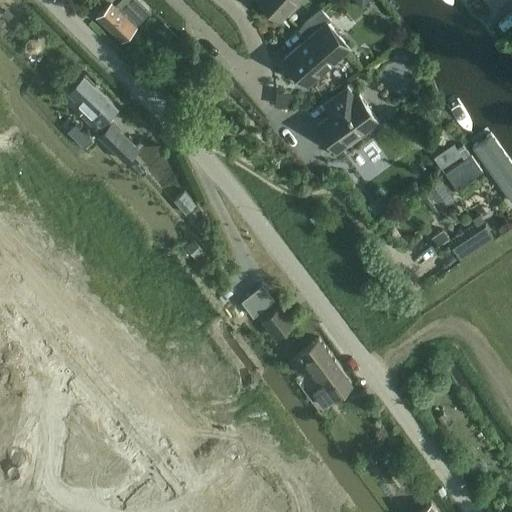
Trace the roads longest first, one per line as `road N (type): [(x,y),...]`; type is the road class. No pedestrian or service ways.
road 1 (unclassified): [(472,511),(244,207),(48,0)]
road 2 (residential): [(66,370),(155,473),(121,502),(43,500)]
road 3 (residential): [(178,0),(264,92),(254,33),(223,0)]
road 4 (residential): [(43,500),(66,370)]
